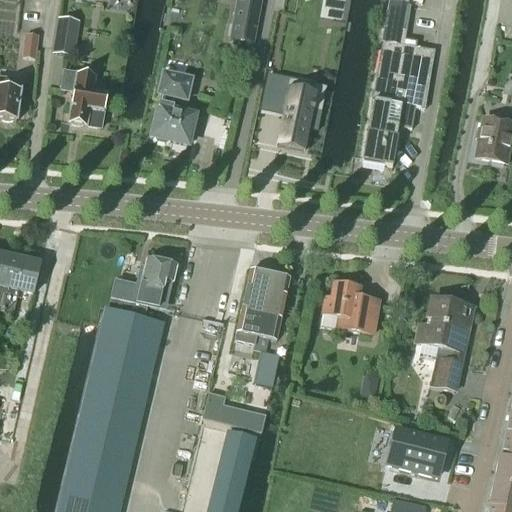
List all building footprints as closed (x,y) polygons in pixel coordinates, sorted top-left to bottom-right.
[(229,42),(229,44),(251,48),(260,0),(237,0),(233,22),(245,24),(241,45),(229,42)] [(365,137),(360,166),(390,171),(393,151),(397,152),(400,131),(410,133),(414,112),(422,113),(432,54),(414,51),(415,45),(403,43),(408,18),(381,13),(378,30),(383,31),(370,104),(372,105),(366,137),(365,137)] [(70,25),(57,23),(52,57),(65,59),(70,25)] [(25,38),(21,62),(33,63),(37,40),(25,38)] [(70,128),(72,129),(78,130),(80,129),(98,132),(103,100),(89,98),(92,81),(62,76),(59,94),(72,96),(66,127),(70,128)] [(169,115),(172,101),(184,104),(187,88),(184,82),(161,77),(156,98),(160,98),(151,141),(154,141),(156,145),(163,147),(167,144),(185,148),(191,121),(169,115)] [(267,79),(261,109),(283,114),(275,150),(302,155),(307,133),(315,134),(319,115),(311,113),(313,101),(288,96),(291,84),(267,79)] [(0,123),(2,123),(5,125),(9,125),(11,124),(16,125),(19,94),(16,94),(17,83),(0,80),(0,123)] [(511,135),(511,129),(482,123),(474,162),(505,168),(511,135)] [(0,259),(0,315),(0,316),(12,262),(0,259)] [(12,262),(0,316),(11,318),(16,295),(31,298),(38,268),(12,262)] [(118,511),(162,328),(143,323),(127,319),(130,306),(147,310),(153,312),(155,303),(158,304),(160,298),(168,300),(175,270),(146,263),(144,271),(139,270),(134,289),(114,284),(107,315),(103,314),(67,467),(56,511),(118,511)] [(240,315),(233,345),(253,350),(255,340),(269,280),(261,278),(259,275),(253,274),(251,276),(249,276),(240,315)] [(253,350),(252,353),(263,356),(267,343),(275,345),(280,324),(289,285),(287,284),(286,282),(280,280),(278,282),(269,280),(255,340),(253,350)] [(324,302),(321,319),(319,331),(363,338),(370,340),(376,306),(356,302),(357,292),(332,288),(330,303),(324,302)] [(420,350),(417,361),(434,364),(428,391),(453,396),(468,328),(462,327),(465,311),(430,304),(424,330),(420,348),(420,350)] [(375,383),(363,382),(360,400),(372,402),(375,383)] [(207,398),(201,423),(202,423),(260,437),(264,421),(220,410),(222,402),(207,398)] [(511,421),(508,421),(503,441),(511,442),(511,421)] [(395,434),(386,469),(436,481),(444,447),(395,434)] [(207,511),(236,511),(254,442),(226,435),(207,511)] [(498,460),(498,461),(511,463),(511,442),(503,441),(499,461),(498,460)] [(493,485),(492,489),(507,492),(508,485),(511,485),(511,463),(498,461),(493,481),(493,485)] [(489,503),(487,510),(488,510),(488,511),(494,511),(511,511),(511,485),(508,485),(507,492),(492,489),(489,503)]
